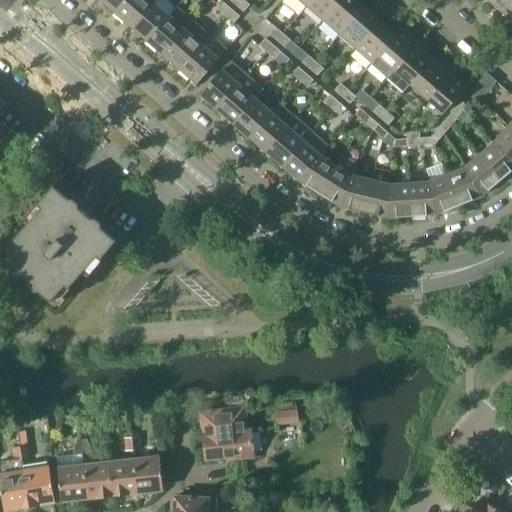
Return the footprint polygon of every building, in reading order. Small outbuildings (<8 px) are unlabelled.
[(126,0),(100,0),(115,13),(126,0)] [(126,0),(115,13),(131,27),(153,1),(154,2),(155,0),(126,0)] [(244,12),(250,5),(244,0),(240,0),(236,5),(244,12)] [(340,0),(311,0),(307,6),(323,20),(340,0)] [(339,34),(364,6),(356,0),(340,0),(323,20),(339,34)] [(487,0),(501,12),(511,0),(487,0)] [(511,0),(501,12),(511,21),(511,0)] [(170,16),(154,2),(153,1),(131,27),(148,41),(170,16)] [(218,10),(226,17),(232,10),(224,3),(218,10)] [(364,6),(339,34),(356,49),(380,20),(364,6)] [(170,16),(148,41),(164,55),(194,21),(177,7),(170,16)] [(226,17),(234,23),(240,16),(232,10),(226,17)] [(380,20),(356,49),(373,63),(378,57),(377,56),(396,34),(380,20)] [(210,35),(194,21),(164,55),(180,69),(210,35)] [(275,27),(269,34),(276,41),(283,33),(275,27)] [(387,78),(418,42),(402,28),(396,34),(377,56),(378,57),(373,63),(371,65),(387,78)] [(276,41),(294,55),(300,47),(292,40),(291,40),(283,33),(276,41)] [(197,84),(227,50),(210,35),(180,69),(197,84)] [(267,52),(273,45),(265,38),(259,45),(267,52)] [(403,93),(410,84),(434,56),(418,42),(387,78),(403,93)] [(290,59),(273,45),(267,52),(274,58),(282,69),(290,59)] [(316,62),(308,55),(309,55),(300,47),(294,55),(309,69),(316,62)] [(451,70),(434,56),(410,84),(426,99),(451,70)] [(247,75),(230,60),(200,95),(216,109),(247,75)] [(324,69),(316,62),(309,69),(317,76),(324,69)] [(306,73),(298,67),(292,74),(300,80),(306,73)] [(451,70),(426,99),(443,113),(468,85),(451,70)] [(313,80),(306,73),(300,80),(307,87),(313,80)] [(487,73),(482,78),(470,92),(480,101),(497,82),(487,73)] [(216,109),(233,124),(255,98),(263,89),(247,75),(216,109)] [(335,90),(342,97),(349,90),(341,83),(335,90)] [(355,96),(349,90),(342,97),(350,104),(356,97),(355,96)] [(325,102),(332,109),(338,102),(331,95),(325,102)] [(255,98),(233,124),(250,138),(272,113),(255,98)] [(346,108),(338,102),(332,109),(340,115),(346,108)] [(462,102),(454,111),(459,116),(468,107),(462,102)] [(250,138),(266,152),(288,127),(296,118),(280,103),(272,113),(250,138)] [(381,118),(387,111),(379,105),(373,112),(381,118)] [(356,115),(364,122),(369,116),(361,109),(356,115)] [(395,118),(387,111),(381,118),(389,125),(395,118)] [(454,111),(446,120),(452,125),(459,116),(454,111)] [(364,122),(373,130),(378,124),(369,116),(364,122)] [(296,118),(288,127),(266,152),(282,166),(312,132),(296,118)] [(446,120),(438,129),(443,134),(452,125),(446,120)] [(388,132),(378,124),(373,130),(383,138),(388,132)] [(511,129),(508,126),(494,142),(511,157),(511,129)] [(434,145),(443,134),(438,129),(431,137),(434,145)] [(282,166),(298,180),(320,155),(328,146),(312,132),(282,166)] [(396,139),(388,132),(383,138),(393,147),(396,139)] [(420,146),(434,145),(431,137),(420,138),(420,146)] [(394,147),(408,146),(407,139),(396,139),(393,147),(394,147)] [(493,143),(479,155),(501,180),(511,170),(511,157),(494,142),(493,143)] [(320,155),(298,180),(299,180),(320,193),(337,165),(321,155),(320,155)] [(343,155),(337,165),(320,193),(340,206),(353,175),(358,164),(343,155)] [(501,180),(479,155),(464,167),(482,196),(501,180)] [(482,196),(464,167),(446,175),(459,206),(482,196)] [(364,212),(372,180),(353,175),(340,206),(364,212)] [(437,214),(459,206),(446,175),(429,182),(431,192),(437,214)] [(364,212),(387,218),(390,184),(372,180),(364,212)] [(429,182),(409,183),(412,216),(437,214),(431,192),(429,182)] [(412,216),(409,183),(390,184),(387,218),(412,216)] [(116,241),(81,210),(53,186),(38,204),(41,208),(13,240),(17,244),(3,260),(51,301),(65,285),(69,288),(97,256),(101,259),(116,241)] [(226,462),(256,459),(252,427),(249,428),(246,405),(198,411),(205,462),(226,460),(226,462)] [(299,423),(297,410),(276,412),(277,425),(299,423)] [(19,430),(24,459),(30,458),(26,431),(29,430),(26,416),(17,418),(19,430)] [(15,418),(18,439),(20,446),(12,448),(14,460),(24,459),(19,430),(17,418),(15,418)] [(141,436),(133,437),(134,450),(142,450),(141,436)] [(125,451),(134,450),(133,437),(124,438),(125,451)] [(81,440),(83,454),(92,453),(88,439),(81,440)] [(84,463),(83,454),(81,440),(78,440),(74,445),(74,454),(57,456),(59,466),(58,466),(61,500),(88,497),(84,463)] [(160,454),(135,457),(139,492),(164,489),(160,454)] [(113,494),(139,492),(135,457),(109,460),(113,494)] [(88,497),(113,494),(109,460),(84,463),(88,497)] [(25,465),(31,506),(55,502),(50,466),(33,469),(32,463),(25,465)] [(31,506),(25,465),(14,466),(15,472),(0,474),(0,484),(4,510),(31,506)] [(174,496),(173,511),(216,511),(217,498),(174,496)] [(472,511),(498,511),(479,501),(472,511)]
